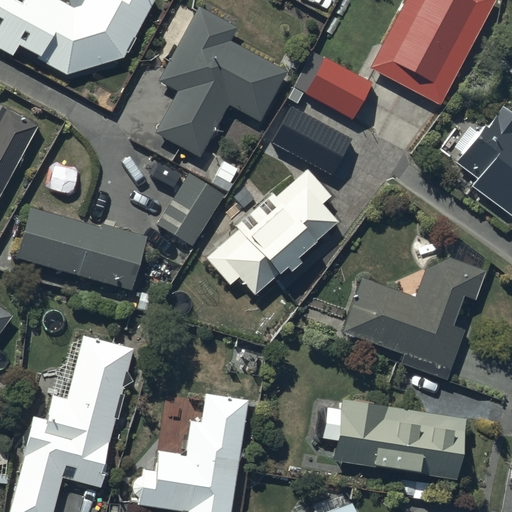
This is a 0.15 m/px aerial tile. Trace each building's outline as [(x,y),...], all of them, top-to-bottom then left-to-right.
[(0,0),(0,44),(12,51),(18,39),(39,50),(36,55),(66,72),(123,54),(152,0),(83,0),(72,3),(65,0),(0,0)] [(335,0),(311,0),(309,3),(329,13),(335,0)] [(491,0),(401,0),(369,65),(440,101),(491,0)] [(236,24),(198,3),(194,11),(179,3),(161,37),(165,39),(157,53),(168,59),(158,78),(177,88),(155,130),(200,154),(228,102),(259,118),(286,68),(229,37),(236,24)] [(370,80),(312,49),(293,84),(300,88),(279,128),(317,148),(338,109),(351,116),(370,80)] [(483,118),(454,158),(475,173),(469,181),(511,211),(511,209),(511,109),(502,102),(488,122),(483,118)] [(0,190),(38,122),(4,103),(0,110),(0,190)] [(237,225),(204,254),(229,282),(239,273),(254,290),(287,262),(290,266),(302,255),(298,250),(314,236),(315,237),(337,218),(322,200),(330,193),(306,165),(275,193),(271,188),(234,222),(237,225)] [(223,191),(188,169),(156,221),(191,243),(223,191)] [(98,222),(29,204),(15,255),(131,286),(146,231),(99,219),(98,222)] [(414,293),(359,275),(341,329),(403,352),(401,360),(446,377),(465,325),(452,320),(463,291),(474,296),(485,267),(468,260),(466,259),(464,258),(462,257),(460,257),(458,256),(456,256),(453,256),(451,255),(449,255),(447,256),(445,256),(442,256),(440,257),(438,258),(436,258),(434,259),(432,260),(430,262),(429,263),(427,264),(425,266),(424,267),(422,269),(421,271),(420,272),(419,274),(418,276),(417,278),(416,280),(415,282),(415,285),(414,287),(414,289),(414,291),(414,293)] [(0,328),(12,313),(0,303),(0,328)] [(131,343),(82,331),(66,395),(51,391),(45,416),(33,413),(8,511),(51,511),(61,474),(100,484),(107,457),(103,456),(131,343)] [(229,511),(247,396),(205,389),(200,417),(189,416),(186,450),(156,446),(154,467),(141,465),(140,473),(139,473),(138,473),(137,474),(136,475),(135,475),(135,476),(134,476),(134,477),(133,478),(132,479),(132,480),(132,481),(132,482),(132,483),(132,484),(132,485),(132,486),(132,487),(132,488),(133,488),(133,489),(133,490),(134,491),(135,492),(136,492),(136,493),(137,493),(138,494),(137,501),(185,507),(184,511),(229,511)] [(328,441),(325,462),(459,478),(467,413),(387,403),(364,394),(336,390),(335,400),(321,398),(316,440),(328,441)] [(304,511),(356,511),(351,498),(346,501),(342,491),(313,503),(315,508),(304,511)]
